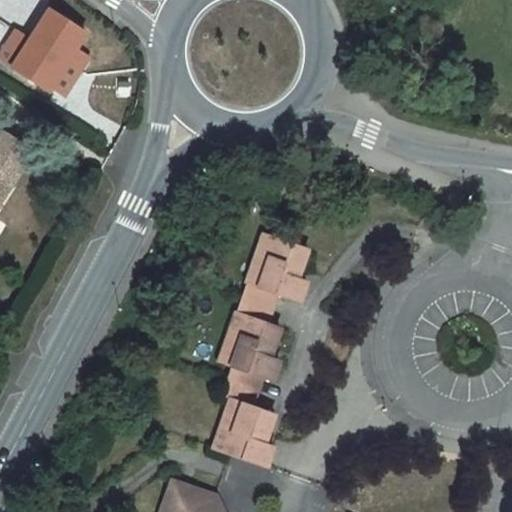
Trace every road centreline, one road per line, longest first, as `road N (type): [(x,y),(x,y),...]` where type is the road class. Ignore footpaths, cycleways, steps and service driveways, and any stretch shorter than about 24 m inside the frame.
road 1 (secondary): [(0,465),(158,174)]
road 2 (unclassified): [(295,112),(414,154),(511,163)]
